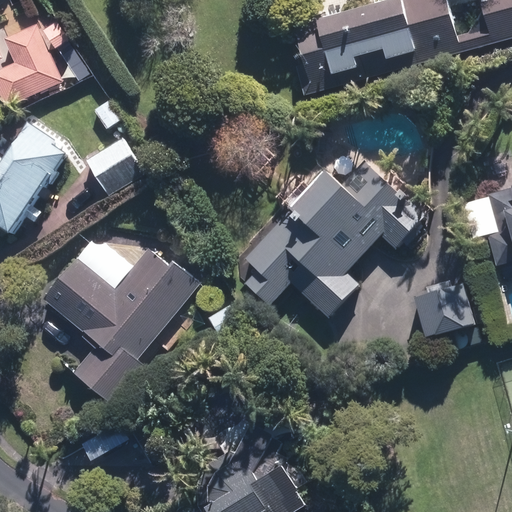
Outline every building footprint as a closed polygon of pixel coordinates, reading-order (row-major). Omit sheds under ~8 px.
[(310,93),(511,37),(511,0),(488,0),(497,31),(466,39),(454,0),(383,0),(331,14),(330,11),(301,19),(313,60),(301,64),(310,93)] [(68,79),(43,22),(10,37),(20,61),(0,69),(0,80),(11,104),(68,79)] [(0,60),(9,56),(0,37),(0,60)] [(83,79),(94,72),(71,37),(61,44),(83,79)] [(99,108),(111,128),(125,120),(113,99),(99,108)] [(0,217),(19,230),(52,181),(56,184),(65,171),(61,168),(72,151),(59,141),(61,138),(32,119),(17,142),(20,144),(0,173),(0,217)] [(147,168),(128,137),(91,158),(110,189),(147,168)] [(276,303),(298,280),(334,314),(365,281),(353,269),(387,234),(401,246),(407,239),(413,245),(426,231),(421,225),(431,213),(372,157),(351,178),(336,165),(251,255),(264,267),(252,280),(276,303)] [(511,186),(494,192),(504,230),(493,233),(501,264),(511,260),(511,186)] [(143,357),(206,281),(179,259),(176,264),(154,246),(121,287),(84,257),(50,297),(91,331),(88,335),(100,345),(80,370),(120,402),(151,364),(143,357)] [(434,334),(483,320),(470,280),(422,294),(434,334)] [(234,304),(214,315),(225,335),(246,324),(234,304)] [(297,511),(313,502),(303,488),(308,485),(293,462),(296,456),(284,450),(290,440),(281,435),(282,432),(258,420),(244,446),(234,447),(212,461),(202,481),(203,504),(207,511),(297,511)] [(126,422),(82,444),(92,464),(136,442),(126,422)]
